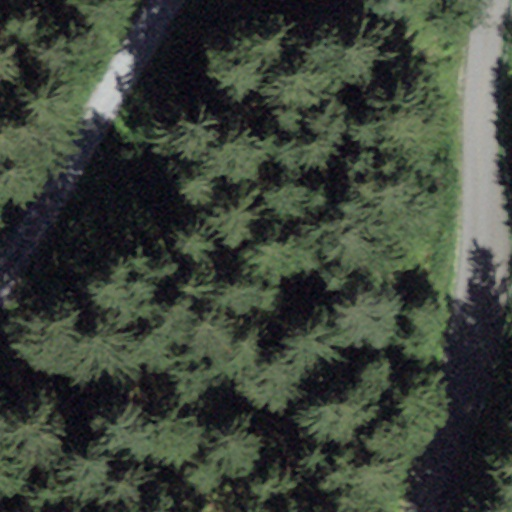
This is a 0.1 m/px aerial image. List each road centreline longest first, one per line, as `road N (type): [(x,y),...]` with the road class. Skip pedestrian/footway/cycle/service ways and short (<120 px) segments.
road 1 (tertiary): [(424,511),(487,277),(482,113),(500,0)]
road 2 (track): [(168,0),(140,38),(0,307)]
